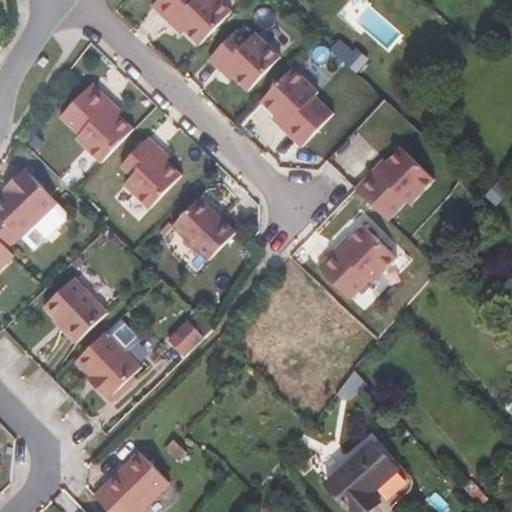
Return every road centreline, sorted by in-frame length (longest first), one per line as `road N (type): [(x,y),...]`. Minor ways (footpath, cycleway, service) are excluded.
road 1 (track): [(96,511),(44,463),(108,441),(270,266),(296,209)]
road 2 (residential): [(69,3),(296,209)]
road 3 (residential): [(69,3),(15,84),(0,146)]
road 4 (residential): [(0,395),(25,422),(44,463),(16,511)]
